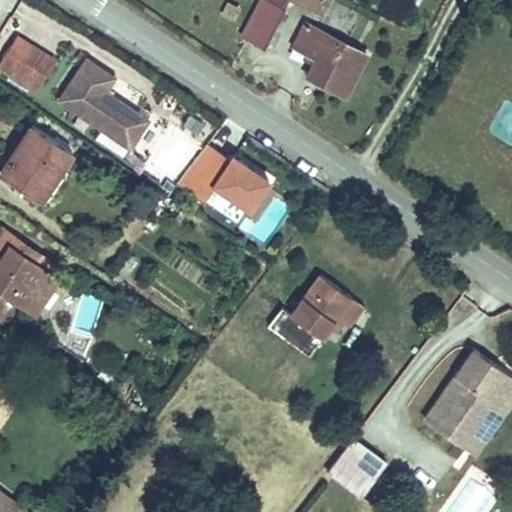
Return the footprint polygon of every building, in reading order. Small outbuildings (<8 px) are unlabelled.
[(286,2),(282,0),(261,0),(241,38),(260,48),(286,2)] [(325,0),(282,0),(286,2),(296,7),(298,3),(318,14),(326,0),(325,0)] [(364,51),(305,21),(293,44),(312,53),(301,74),(342,96),(364,51)] [(18,28),(0,55),(0,60),(35,84),(55,54),(18,28)] [(85,55),(57,97),(125,143),(145,114),(106,87),(113,74),(85,55)] [(30,122),(0,166),(0,177),(37,204),(72,152),(30,122)] [(230,159),(206,143),(175,181),(202,200),(213,184),(248,207),(267,179),(232,155),(230,159)] [(9,250),(15,240),(0,230),(0,291),(20,305),(42,272),(29,264),(9,250)] [(36,254),(15,240),(9,250),(29,264),(36,254)] [(42,272),(20,305),(37,318),(60,285),(42,272)] [(262,336),(303,366),(335,325),(355,300),(323,277),(291,320),(280,312),(262,336)] [(73,333),(95,336),(102,295),(79,292),(73,333)] [(355,300),(335,325),(344,332),(364,307),(355,300)] [(417,432),(454,460),(511,379),(511,378),(475,352),(417,432)] [(511,379),(454,460),(463,467),(511,400),(511,379)] [(354,435),(328,468),(362,494),(388,461),(354,435)] [(27,511),(0,492),(0,511),(27,511)]
